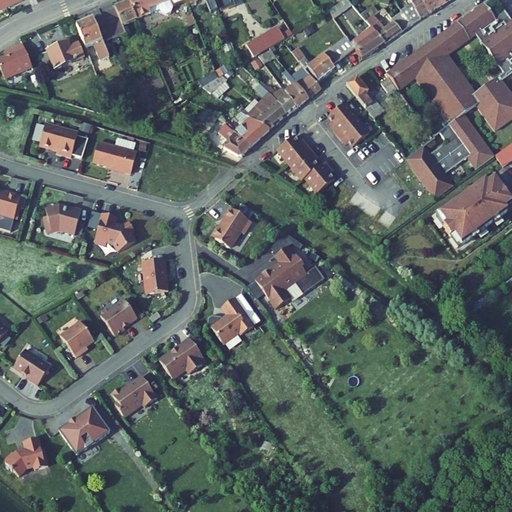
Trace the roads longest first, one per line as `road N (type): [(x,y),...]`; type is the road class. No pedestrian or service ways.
road 1 (residential): [(0,385),(25,405),(48,407),(181,317),(189,297),(180,215)]
road 2 (residential): [(467,0),(304,112)]
road 3 (residential): [(180,215),(0,164)]
road 4 (residential): [(304,112),(180,215)]
road 5 (residential): [(304,112),(357,180),(396,207)]
